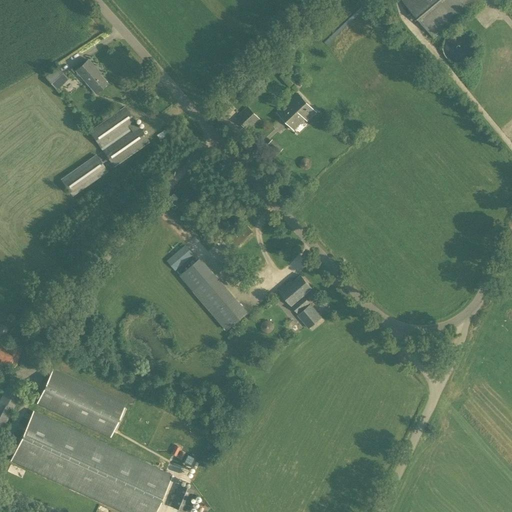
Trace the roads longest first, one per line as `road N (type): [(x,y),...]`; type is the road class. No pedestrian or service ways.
road 1 (tertiary): [(393,327),(96,0)]
road 2 (unclassified): [(379,511),(438,388)]
